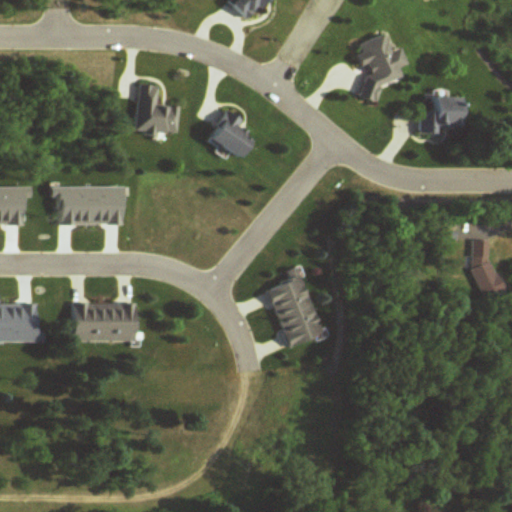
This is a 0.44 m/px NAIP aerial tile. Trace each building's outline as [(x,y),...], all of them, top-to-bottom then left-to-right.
[(232,0),(227,6),(243,23),(265,0),(232,0)] [(363,103),(379,98),(376,89),(401,80),(397,69),(404,66),(399,50),(389,53),(383,37),(357,46),(360,55),(355,56),(359,69),(364,67),(367,77),(356,81),(363,103)] [(176,108),(154,107),(155,88),(136,87),(133,134),(174,137),(176,108)] [(436,136),(436,131),(458,131),(458,99),(429,98),(428,111),(417,110),(417,136),(436,136)] [(205,141),(237,160),(250,140),(233,130),(238,121),(223,112),(205,141)] [(295,269),(283,274),(287,284),(265,293),(288,350),(322,336),(295,269)] [(71,305),(70,344),(132,344),(132,306),(71,305)]
